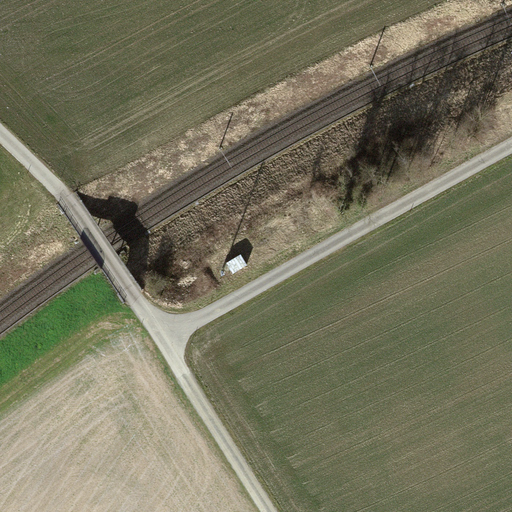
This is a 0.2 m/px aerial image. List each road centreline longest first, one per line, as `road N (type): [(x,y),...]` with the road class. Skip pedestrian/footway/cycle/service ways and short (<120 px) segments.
road 1 (track): [(511,141),(156,333)]
road 2 (track): [(156,333),(269,511)]
road 3 (track): [(0,135),(61,197),(129,296)]
